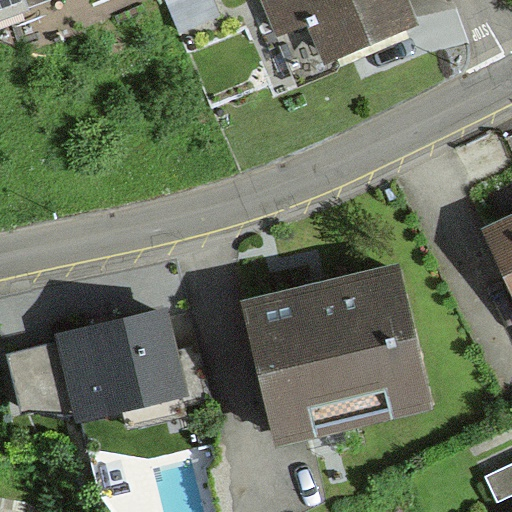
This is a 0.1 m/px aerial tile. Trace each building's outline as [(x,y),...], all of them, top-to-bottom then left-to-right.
[(325,57),(403,24),(393,0),(261,0),(275,32),(270,34),(285,69),(323,53),(325,57)] [(511,222),(484,235),(511,296),(511,222)] [(423,401),(393,276),(242,311),(272,436),(423,401)] [(178,408),(207,402),(194,350),(166,356),(157,317),(59,341),(84,449),(132,458),(120,404),(174,391),(178,408)] [(492,504),(511,494),(511,462),(480,478),(492,504)]
